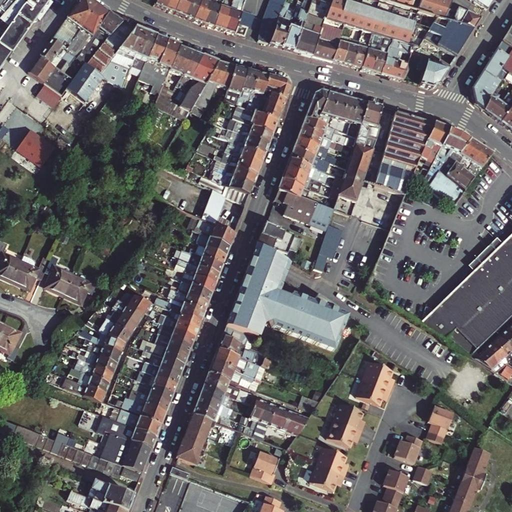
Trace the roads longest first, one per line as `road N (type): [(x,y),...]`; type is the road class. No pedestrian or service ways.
road 1 (residential): [(307,72),(140,511)]
road 2 (secondary): [(110,0),(187,36),(307,72)]
road 3 (unknown): [(320,511),(161,458)]
road 4 (secondary): [(307,72),(440,110)]
road 5 (residential): [(510,0),(440,110)]
road 6 (residential): [(400,393),(357,511)]
